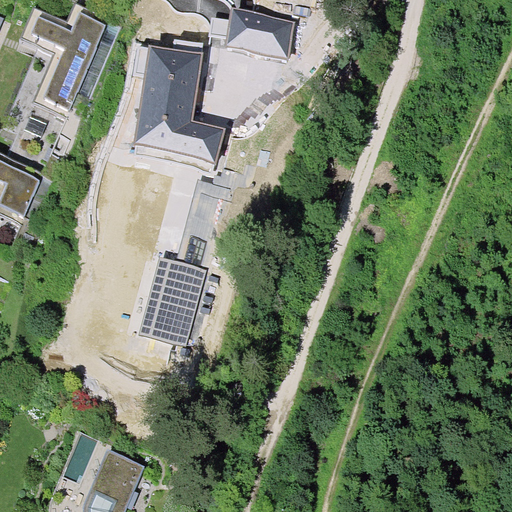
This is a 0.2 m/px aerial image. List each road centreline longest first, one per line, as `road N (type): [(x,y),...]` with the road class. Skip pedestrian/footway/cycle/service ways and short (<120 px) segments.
road 1 (track): [(414,0),(384,116),(243,511)]
road 2 (track): [(511,57),(467,140),(330,482),(328,511)]
